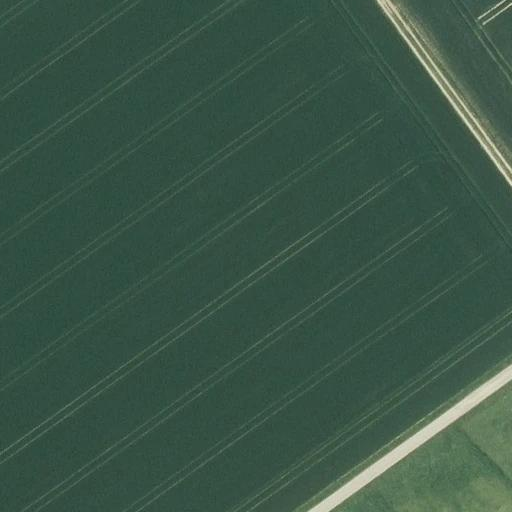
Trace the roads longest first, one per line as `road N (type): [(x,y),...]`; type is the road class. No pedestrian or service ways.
road 1 (track): [(319,511),(511,372)]
road 2 (track): [(378,0),(511,185)]
